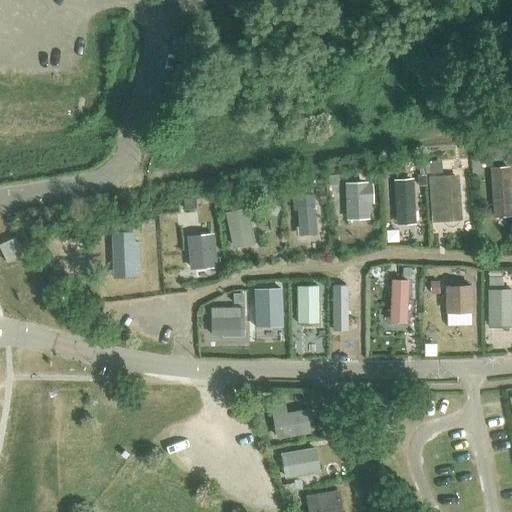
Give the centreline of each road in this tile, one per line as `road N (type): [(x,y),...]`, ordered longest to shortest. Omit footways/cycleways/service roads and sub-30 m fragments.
road 1 (unclassified): [(511,365),(204,369),(0,334)]
road 2 (track): [(113,177),(511,120)]
road 3 (unclassified): [(0,206),(113,177),(132,141),(157,32),(186,0)]
road 4 (track): [(375,511),(351,471),(338,372)]
